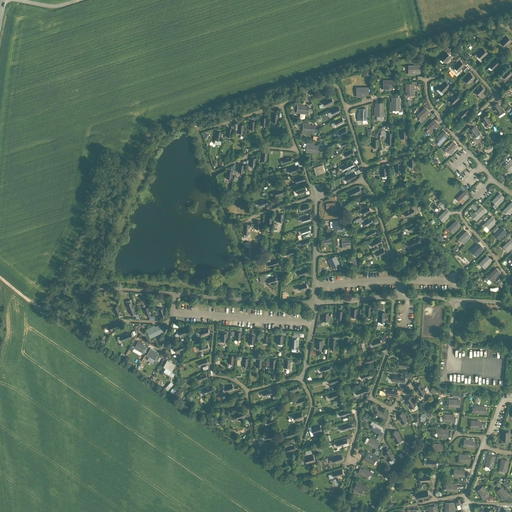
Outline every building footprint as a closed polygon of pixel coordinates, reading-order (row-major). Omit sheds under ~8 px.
[(506,36),(500,42),(506,47),(511,41),(506,36)] [(483,48),(476,54),(482,60),(488,53),(483,48)] [(446,51),(440,58),(445,63),(451,57),(446,51)] [(495,59),(488,65),(494,71),(500,64),(495,59)] [(460,60),(453,66),(459,72),(465,65),(460,60)] [(420,65),(410,66),(410,72),(409,72),(409,74),(415,74),(415,73),(420,73),(420,65)] [(511,72),(508,68),(501,75),(507,80),(511,75),(511,72)] [(470,73),(463,79),(469,85),(475,78),(470,73)] [(394,80),(385,80),(385,87),(384,87),(384,89),(388,89),(388,87),(394,87),(394,80)] [(445,80),(438,88),(444,93),(451,86),(445,80)] [(413,84),(406,84),(406,93),(413,93),(413,95),(414,95),(414,88),(413,88),(413,84)] [(480,84),(474,91),(480,96),(486,90),(480,84)] [(368,87),(359,88),(359,94),(357,94),(357,96),(361,96),(361,95),(368,94),(368,87)] [(455,93),(449,100),(454,105),(461,99),(455,93)] [(331,98),(323,101),(326,106),(334,103),(331,98)] [(393,98),(392,102),(391,102),(391,109),(396,110),(396,107),(399,107),(400,98),(393,98)] [(498,102),(492,107),(497,114),(503,110),(498,102)] [(384,103),(376,103),(376,107),(374,107),(374,116),(376,116),(376,113),(383,113),(383,116),(384,116),(384,113),(383,113),(383,108),(384,108),(384,103)] [(305,105),(298,104),(297,112),(308,113),(309,107),(304,106),(305,105)] [(338,106),(331,110),(333,115),(341,111),(338,106)] [(465,106),(458,113),(463,119),(471,111),(465,106)] [(431,113),(425,108),(419,113),(422,116),(419,119),(422,122),(431,113)] [(367,109),(360,109),(360,116),(358,116),(358,119),(360,119),(360,118),(364,118),(364,120),(367,120),(368,118),(367,118),(367,109)] [(487,114),(480,118),(485,126),(492,121),(487,114)] [(342,117),(334,121),(337,126),(344,122),(342,117)] [(434,119),(427,126),(430,129),(427,131),(431,135),(440,125),(434,119)] [(310,124),(304,123),(304,125),(305,125),(304,129),(303,128),(303,131),(314,132),(314,126),(310,125),(310,124)] [(475,126),(468,130),(474,138),(480,133),(475,126)] [(345,128),(337,131),(340,136),(348,133),(345,128)] [(444,131),(438,136),(440,139),(437,143),(440,146),(442,143),(441,142),(446,138),(445,136),(447,134),(444,131)] [(348,138),(341,142),(343,147),(351,143),(348,138)] [(453,142),(448,147),(450,150),(449,152),(451,154),(456,149),(455,148),(457,145),(453,142)] [(318,146),(311,145),(311,143),(308,143),(307,145),(309,145),(308,151),(317,152),(318,146)] [(352,149),(344,152),(346,158),(354,154),(352,149)] [(352,161),(341,166),(344,171),(355,166),(352,161)] [(323,164),(314,167),(316,175),(325,172),(323,164)] [(298,165),(288,168),(290,174),(299,171),(298,165)] [(355,172),(344,177),(347,182),(357,177),(355,172)] [(359,186),(351,190),(354,195),(361,191),(359,186)] [(284,188),(274,191),(276,196),(285,193),(284,188)] [(468,194),(465,191),(459,197),(462,199),(460,201),(462,203),(467,198),(466,197),(468,194)] [(500,193),(494,199),(497,202),(493,205),(496,208),(498,206),(497,205),(502,200),(501,199),(503,197),(500,193)] [(366,195),(359,199),(361,204),(369,200),(366,195)] [(405,196),(397,200),(400,205),(408,201),(405,196)] [(266,199),(258,201),(260,207),(268,204),(266,199)] [(440,200),(437,203),(443,209),(446,206),(440,200)] [(368,206),(361,210),(363,215),(371,211),(368,206)] [(481,206),(474,213),(477,216),(475,217),(477,220),(485,212),(483,211),(485,210),(481,206)] [(413,208),(404,212),(407,217),(415,213),(413,208)] [(446,209),(440,215),(443,218),(442,219),(444,221),(449,216),(448,215),(450,213),(446,209)] [(310,215),(301,217),(303,223),(311,220),(310,215)] [(491,217),(484,224),(489,228),(492,226),(495,223),(494,221),(495,220),(491,217)] [(371,218),(363,221),(365,227),(373,223),(371,218)] [(456,220),(450,226),(453,229),(451,230),(453,232),(458,227),(457,226),(460,224),(456,220)] [(415,222),(407,226),(410,231),(417,228),(415,222)] [(309,226),(301,229),(303,234),(311,232),(309,226)] [(502,227),(496,233),(499,236),(497,237),(499,239),(504,234),(503,233),(505,231),(502,227)] [(374,228),(366,232),(369,237),(376,233),(374,228)] [(466,231),(461,237),(463,239),(462,241),(464,243),(469,238),(468,237),(470,235),(466,231)] [(510,232),(503,238),(505,240),(511,235),(510,232)] [(380,237),(370,242),(373,247),(382,243),(380,237)] [(417,237),(409,241),(411,246),(420,242),(417,237)] [(511,240),(510,239),(505,245),(504,245),(502,246),(505,250),(506,249),(508,251),(511,247),(511,245),(511,244),(511,240)] [(479,244),(473,249),(475,252),(474,253),(476,255),(481,250),(480,249),(482,247),(479,244)] [(293,248),(285,251),(286,256),(295,254),(293,248)] [(383,248),(375,252),(378,257),(386,253),(383,248)] [(424,249),(416,253),(419,258),(426,254),(424,249)] [(355,255),(350,257),(354,265),(359,263),(355,255)] [(336,256),(331,258),(335,266),(340,264),(336,256)] [(487,256),(481,262),(484,264),(483,266),(485,268),(490,263),(489,262),(491,259),(487,256)] [(277,258),(268,261),(270,267),(279,264),(277,258)] [(306,268),(298,271),(300,276),(308,273),(306,268)] [(496,268),(487,276),(492,281),(501,273),(496,268)] [(275,276),(267,279),(269,284),(277,282),(275,276)] [(306,283),(298,286),(300,291),(308,288),(306,283)] [(118,305),(113,307),(116,315),(121,313),(118,305)] [(133,306),(128,308),(131,316),(136,314),(133,306)] [(149,306),(143,308),(146,316),(152,314),(149,306)] [(164,307),(158,309),(161,317),(167,315),(164,307)] [(119,321),(111,324),(113,330),(121,327),(119,321)] [(159,325),(155,327),(155,326),(151,327),(149,328),(149,329),(147,330),(150,337),(162,331),(159,325)] [(186,328),(178,331),(180,336),(188,333),(186,328)] [(208,328),(200,331),(202,336),(210,333),(208,328)] [(131,332),(123,335),(125,340),(133,337),(131,332)] [(380,338),(372,341),(373,346),(382,344),(380,338)] [(338,339),(330,339),(329,349),(337,350),(338,339)] [(146,345),(138,341),(134,348),(142,352),(146,345)] [(185,343),(177,346),(179,351),(187,348),(185,343)] [(207,343),(199,346),(201,351),(209,348),(207,343)] [(159,353),(151,348),(147,355),(155,360),(159,353)] [(375,355),(364,358),(366,363),(376,360),(375,355)] [(206,358),(198,361),(200,366),(208,363),(206,358)] [(409,361),(399,359),(398,367),(408,368),(409,361)] [(176,364),(167,360),(164,367),(172,371),(176,364)] [(330,364),(320,367),(322,373),(332,369),(330,364)] [(369,371),(361,374),(363,379),(371,377),(369,371)] [(206,373),(197,376),(199,381),(208,378),(206,373)] [(405,375),(395,374),(394,381),(404,383),(405,375)] [(337,376),(329,379),(330,384),(339,382),(337,376)] [(167,390),(173,384),(170,381),(164,387),(167,390)] [(427,392),(421,383),(414,387),(420,396),(427,392)] [(232,384),(224,387),(226,392),(234,390),(232,384)] [(297,384),(289,387),(291,392),(299,389),(297,384)] [(210,386),(202,389),(204,394),(212,391),(210,386)] [(366,387),(356,390),(357,396),(368,392),(366,387)] [(397,389),(387,388),(385,395),(396,397),(397,389)] [(271,389),(263,391),(265,397),(273,394),(271,389)] [(336,391),(328,394),(330,399),(338,397),(336,391)] [(243,395),(232,399),(234,404),(245,401),(243,395)] [(304,396),(296,399),(298,404),(306,402),(304,396)] [(417,405),(411,396),(405,400),(410,409),(417,405)] [(245,409),(233,413),(236,421),(248,417),(245,409)] [(348,409),(339,411),(341,417),(350,414),(348,409)] [(386,414),(379,410),(376,414),(379,416),(378,417),(387,422),(389,419),(384,417),(386,414)] [(409,420),(403,411),(396,415),(402,424),(409,420)] [(301,412),(293,415),(295,420),(303,418),(301,412)] [(274,417),(266,420),(268,425),(276,422),(274,417)] [(382,426),(372,421),(370,424),(373,425),(371,429),(381,434),(384,429),(382,428),(382,426)] [(351,422),(341,426),(343,431),(353,428),(351,422)] [(320,424),(311,427),(313,434),(322,432),(320,424)] [(296,429),(288,431),(290,437),(298,434),(296,429)] [(402,439),(396,430),(390,434),(395,443),(402,439)] [(272,432),(264,435),(266,440),(274,438),(272,432)] [(379,442),(370,438),(367,444),(376,448),(379,442)] [(346,439),(336,442),(338,447),(348,444),(346,439)] [(294,444),(286,447),(288,452),(296,450),(294,444)] [(390,448),(383,452),(389,461),(396,457),(390,448)] [(379,458),(369,452),(368,455),(367,454),(364,459),(372,463),(373,460),(375,460),(376,459),(377,460),(379,458)] [(313,454),(304,457),(306,464),(315,462),(313,454)] [(495,456),(488,454),(486,461),(487,461),(485,465),(492,467),(493,462),(495,456)] [(342,455),(331,458),(333,463),(343,460),(342,455)] [(437,458),(426,458),(426,465),(437,466),(437,458)] [(509,461),(502,459),(501,462),(501,463),(499,470),(506,472),(508,467),(507,467),(509,461)] [(363,470),(361,468),(358,473),(365,477),(367,473),(372,476),(373,473),(364,468),(363,470)] [(342,469),(332,472),(334,478),(344,475),(342,469)] [(430,474),(419,475),(420,482),(431,482),(430,474)] [(369,488),(359,482),(358,484),(357,483),(354,490),(361,494),(362,492),(366,494),(369,488)] [(486,490),(483,486),(481,488),(482,490),(479,492),(482,496),(481,496),(484,499),(489,495),(486,490)] [(503,486),(498,490),(502,496),(501,496),(504,499),(509,495),(505,490),(506,490),(503,486)] [(428,490),(417,492),(418,500),(429,498),(428,490)] [(453,503),(446,503),(445,511),(454,511),(455,507),(453,507),(453,503)]
